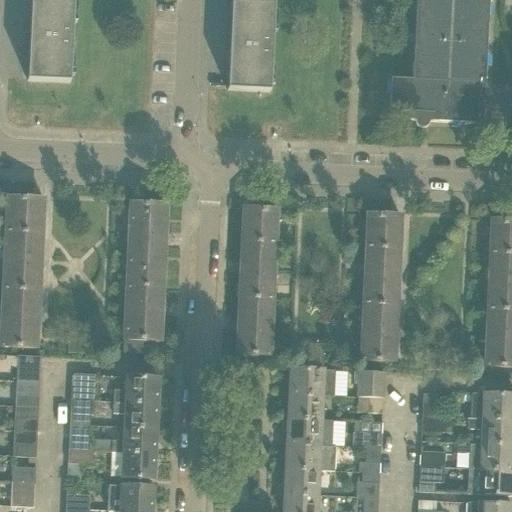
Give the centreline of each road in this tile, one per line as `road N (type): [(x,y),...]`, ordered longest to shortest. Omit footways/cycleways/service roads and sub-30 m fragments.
road 1 (residential): [(197,511),(209,163)]
road 2 (residential): [(511,180),(209,163)]
road 3 (residential): [(182,162),(0,152)]
road 4 (residential): [(182,162),(188,0)]
